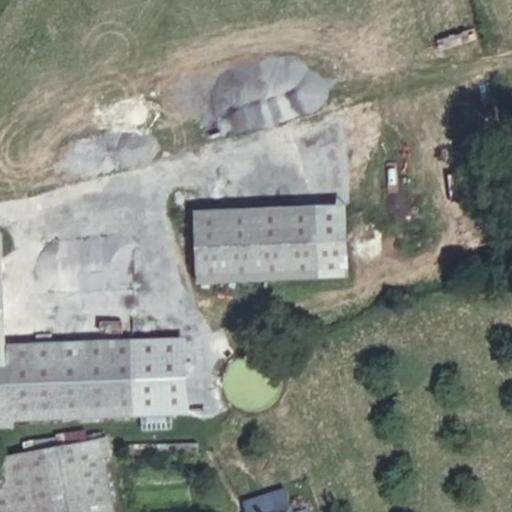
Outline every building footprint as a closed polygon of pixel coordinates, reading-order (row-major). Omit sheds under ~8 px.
[(309,193),(189,189),(187,259),(307,263),(309,193)] [(339,194),(309,193),(307,263),(337,264),(339,194)] [(0,427),(5,428),(6,419),(180,426),(181,344),(0,344),(0,427)] [(84,511),(79,469),(76,450),(91,448),(88,434),(55,437),(58,453),(0,460),(0,511),(84,511)] [(112,511),(106,464),(111,463),(109,446),(91,448),(76,450),(79,469),(84,511),(112,511)] [(231,484),(235,497),(271,488),(267,473),(231,484)] [(278,511),(271,488),(235,497),(239,511),(278,511)]
